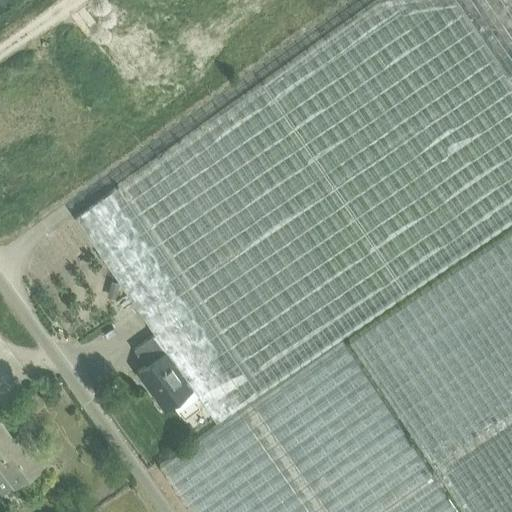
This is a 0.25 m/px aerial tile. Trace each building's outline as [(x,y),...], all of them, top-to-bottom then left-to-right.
[(511,0),(373,0),(75,215),(156,332),(193,386),(216,419),(511,217),(511,0)] [(511,511),(511,231),(349,339),(436,470),(443,481),(464,511),(511,511)] [(156,332),(134,348),(145,364),(137,370),(147,383),(148,382),(166,406),(193,386),(156,332)] [(342,338),(159,465),(191,511),(458,511),(439,483),(443,481),(436,470),(432,473),(342,338)] [(0,474),(5,471),(13,484),(43,463),(19,428),(11,434),(0,418),(0,474)]
